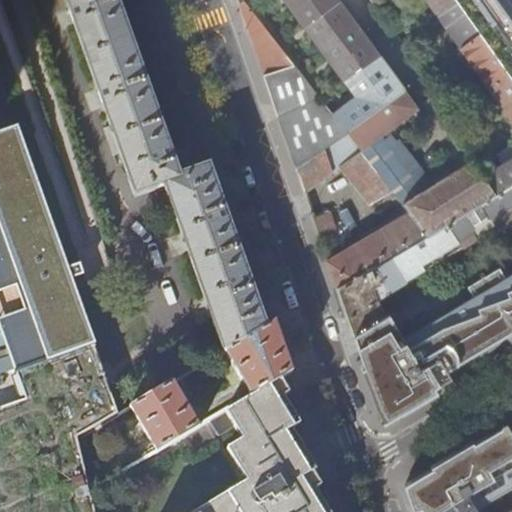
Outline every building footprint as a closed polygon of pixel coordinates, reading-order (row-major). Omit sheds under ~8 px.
[(226,352),(267,328),(256,299),(228,219),(209,167),(205,168),(203,163),(187,168),(189,174),(180,177),(175,162),(179,161),(176,154),(174,148),(170,149),(144,73),(119,3),(117,0),(65,0),(110,126),(103,129),(113,156),(119,153),(135,197),(164,187),(224,353),(226,352)] [(334,114),(281,46),(265,26),(247,3),(242,4),(240,0),(237,0),(243,18),(266,84),(295,166),(304,193),(343,169),(353,184),(391,227),(336,259),(333,248),(338,235),(331,214),(314,220),(322,243),(337,288),(427,235),(348,133),(334,114)] [(335,114),(334,114),(348,133),(405,90),(363,31),(339,0),(283,0),(356,99),(338,111),(335,107),(331,110),(335,114)] [(511,184),(511,77),(457,0),(427,0),(511,120),(511,158),(483,176),(496,194),(511,184)] [(511,0),(457,0),(511,77),(511,0)] [(389,21),(393,26),(400,21),(397,16),(389,21)] [(275,18),(265,26),(281,46),(291,39),(275,18)] [(491,158),(442,87),(437,90),(433,94),(475,160),(437,183),(394,131),(419,108),(418,107),(412,99),(405,90),(348,133),(427,235),(496,194),(483,176),(477,168),(491,158)] [(0,372),(15,367),(20,382),(95,355),(12,128),(0,132),(0,372)] [(346,313),(353,334),(385,315),(380,299),(390,293),(409,281),(409,280),(511,217),(511,184),(496,194),(427,235),(337,288),(346,313)] [(385,315),(353,334),(357,345),(361,358),(377,402),(384,422),(408,407),(436,390),(435,387),(440,383),(466,368),(502,346),(511,340),(511,273),(507,276),(500,266),(469,285),(475,295),(405,338),(389,312),(385,315)] [(275,323),(267,328),(226,352),(251,396),(274,382),(292,371),(285,349),(275,323)] [(0,511),(96,511),(91,490),(88,474),(80,439),(119,416),(95,355),(20,382),(27,403),(11,408),(0,411),(0,511)] [(132,408),(157,451),(200,426),(174,382),(132,408)] [(251,396),(211,419),(221,435),(237,426),(244,439),(229,448),(248,481),(195,511),(329,511),(319,496),(307,476),(316,471),(291,430),(300,424),(295,415),(274,382),(251,396)] [(436,511),(511,468),(511,429),(489,443),(484,436),(449,457),(411,480),(405,483),(412,504),(414,511),(436,511)] [(101,462),(110,478),(130,467),(140,461),(131,445),(101,462)] [(98,468),(88,474),(91,490),(106,481),(98,468)] [(511,486),(511,468),(436,511),(465,511),(511,485),(511,486)]
